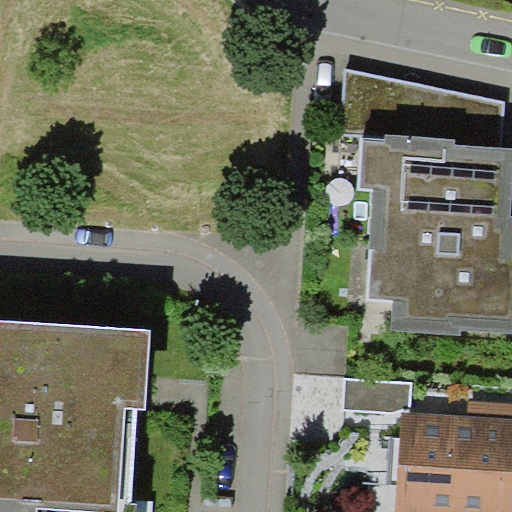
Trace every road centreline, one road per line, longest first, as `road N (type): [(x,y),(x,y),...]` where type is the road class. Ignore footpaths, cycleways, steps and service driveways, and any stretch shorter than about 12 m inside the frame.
road 1 (residential): [(0,246),(166,257),(214,271),(247,297),(269,376),(261,511)]
road 2 (residential): [(511,41),(338,0)]
